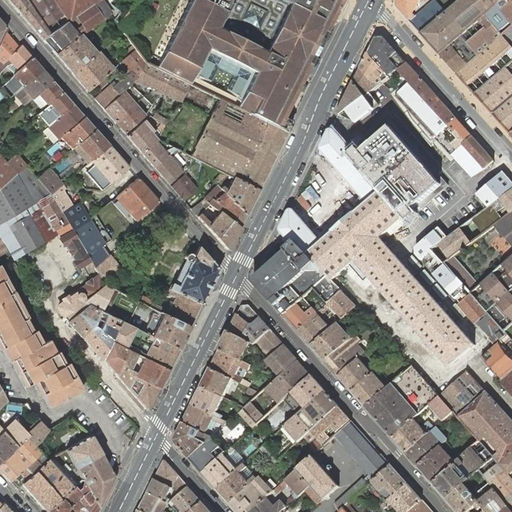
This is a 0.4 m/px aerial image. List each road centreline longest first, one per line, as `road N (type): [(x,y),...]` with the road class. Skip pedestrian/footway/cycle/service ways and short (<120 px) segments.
road 1 (residential): [(237,274),(0,5)]
road 2 (residential): [(443,511),(237,274)]
road 3 (secondary): [(368,0),(237,274)]
road 4 (residential): [(511,158),(368,0)]
road 5 (secondary): [(237,274),(156,435)]
